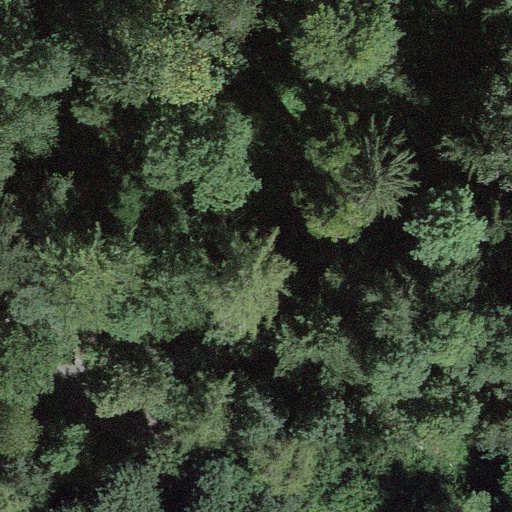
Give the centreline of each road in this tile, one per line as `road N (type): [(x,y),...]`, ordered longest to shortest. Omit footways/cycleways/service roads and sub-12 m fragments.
road 1 (track): [(511,139),(26,340)]
road 2 (unclassified): [(0,320),(298,511)]
